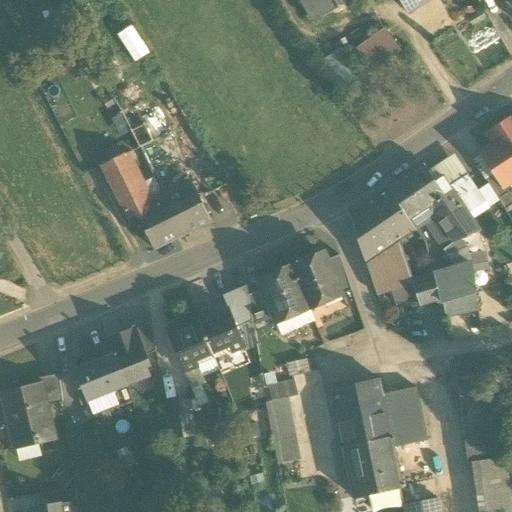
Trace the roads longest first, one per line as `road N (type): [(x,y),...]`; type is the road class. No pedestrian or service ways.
road 1 (secondary): [(0,337),(333,205)]
road 2 (residential): [(333,205),(381,351),(491,347),(511,338)]
road 3 (secondary): [(333,205),(511,87)]
road 4 (unknown): [(466,511),(431,349)]
road 5 (unknown): [(455,124),(393,11)]
